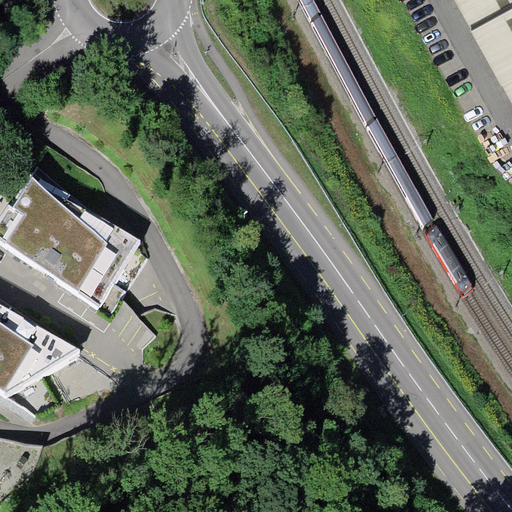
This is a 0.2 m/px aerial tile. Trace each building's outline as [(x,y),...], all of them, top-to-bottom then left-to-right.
[(511,0),(458,0),(511,95),(511,0)] [(137,250),(31,183),(0,232),(0,249),(98,311),(137,250)] [(78,361),(0,307),(0,394),(9,400),(78,361)] [(116,349),(133,369),(147,358),(141,351),(158,338),(147,325),(116,349)] [(34,484),(44,452),(0,439),(0,464),(6,466),(0,487),(0,486),(0,497),(12,501),(18,480),(34,484)]
